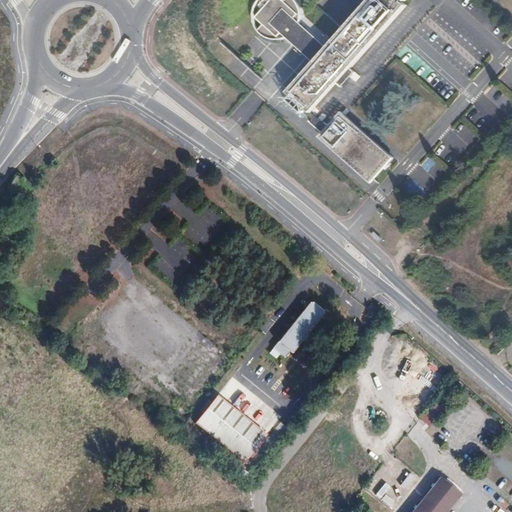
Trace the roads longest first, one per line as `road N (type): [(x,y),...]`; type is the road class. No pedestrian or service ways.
road 1 (secondary): [(511,393),(295,200)]
road 2 (secondary): [(295,200),(127,48)]
road 3 (secondary): [(115,68),(140,95),(295,200)]
road 4 (track): [(511,151),(389,283)]
road 5 (unknown): [(362,357),(437,457)]
